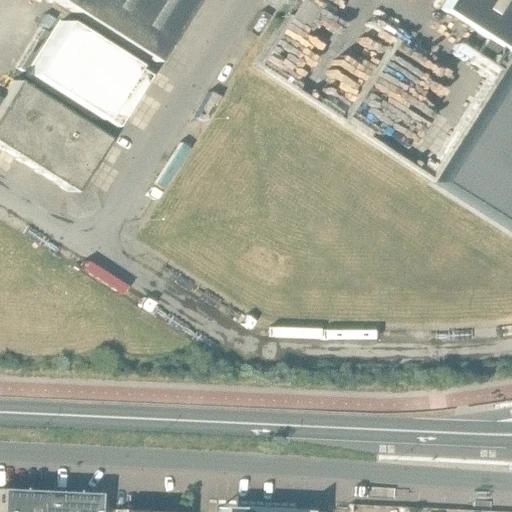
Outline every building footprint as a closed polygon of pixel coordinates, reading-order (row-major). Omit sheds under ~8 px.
[(51,0),(149,62),(188,0),(51,0)] [(306,8),(293,0),(286,12),(299,20),(306,8)] [(506,52),(511,43),(511,0),(444,0),(439,9),(506,52)] [(109,126),(141,76),(128,68),(130,66),(59,21),(24,76),(95,121),(96,118),(109,126)] [(511,55),(432,182),(511,233),(511,55)] [(0,96),(0,140),(30,94),(10,81),(0,96)] [(0,140),(0,150),(14,159),(49,106),(30,94),(0,140)] [(14,159),(34,172),(55,138),(68,118),(49,106),(14,159)] [(88,159),(92,152),(101,139),(68,118),(55,138),(88,159)] [(88,159),(55,138),(34,172),(67,193),(88,159)] [(91,511),(92,494),(0,489),(0,511),(91,511)]
